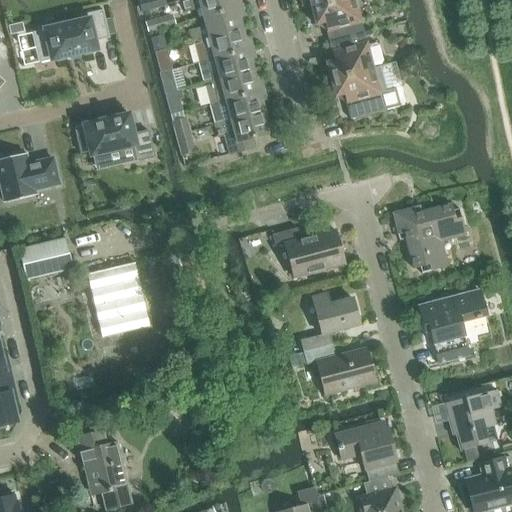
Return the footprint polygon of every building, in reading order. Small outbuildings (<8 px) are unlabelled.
[(156,0),(140,0),(143,11),(158,7),(156,0)] [(234,0),(195,0),(183,3),(186,14),(201,10),(204,19),(241,9),(241,7),(238,0),(235,0),(234,0)] [(309,0),(312,10),(347,0),(309,0)] [(362,24),(355,0),(347,0),(312,10),(316,27),(325,25),(330,43),(364,34),(361,25),(362,24)] [(206,28),(191,32),(194,44),(243,31),(240,20),(244,19),(242,12),(241,9),(204,19),(206,28)] [(34,33),(41,63),(98,49),(96,42),(111,38),(104,10),(88,14),(89,19),(34,33)] [(162,19),(146,23),(146,24),(147,27),(149,34),(165,30),(162,19)] [(22,24),(9,27),(11,35),(24,32),(22,24)] [(243,31),(194,44),(199,65),(252,51),(252,48),(249,41),(246,42),(243,31)] [(372,35),(371,32),(364,34),(330,43),(335,62),(326,65),(331,82),(380,68),(379,65),(380,65),(382,61),(378,46),(375,44),(368,45),(365,38),(372,35)] [(162,37),(151,40),(154,53),(166,50),(162,37)] [(252,51),(199,65),(205,85),(254,73),(251,62),(255,61),(253,53),(252,51)] [(169,63),(158,66),(160,75),(172,72),(169,63)] [(335,99),(344,97),(351,121),(401,108),(396,89),(386,92),(380,68),(331,82),(335,99)] [(254,73),(205,85),(210,107),(263,93),(262,90),(260,83),(257,84),(254,73)] [(175,83),(163,86),(165,96),(177,93),(175,83)] [(177,93),(165,96),(168,104),(179,101),(183,100),(181,92),(177,93)] [(263,93),(210,107),(216,128),(265,115),(262,104),(266,103),(264,95),(263,93)] [(133,136),(129,117),(129,115),(127,115),(127,116),(85,126),(85,125),(83,126),(83,127),(84,127),(85,130),(75,132),(80,154),(90,152),(90,155),(90,157),(92,156),(134,146),(138,162),(154,158),(148,132),(133,136)] [(265,115),(216,128),(219,140),(228,137),(230,144),(227,145),(229,155),(256,148),(253,139),(274,134),(274,132),(271,124),(268,125),(265,115)] [(187,119),(172,123),(177,139),(191,135),(187,119)] [(191,135),(177,139),(181,157),(196,153),(191,135)] [(28,165),(25,155),(0,160),(0,183),(5,204),(35,197),(34,192),(59,186),(53,160),(28,165)] [(451,205),(422,212),(400,218),(413,270),(420,268),(421,274),(448,267),(441,242),(466,236),(459,209),(453,211),(451,205)] [(294,279),(344,265),(335,231),(301,240),(298,229),(272,236),(275,248),(285,245),(294,279)] [(20,251),(27,282),(75,271),(67,240),(20,251)] [(186,279),(178,253),(164,257),(172,284),(186,279)] [(207,302),(196,256),(183,259),(193,305),(207,302)] [(103,340),(151,329),(137,265),(89,276),(103,340)] [(479,291),(453,298),(418,307),(422,322),(427,320),(439,364),(469,356),(460,323),(486,317),(479,291)] [(300,341),(303,353),(333,345),(330,334),(360,326),(352,299),(329,305),(326,295),(312,298),(322,335),(300,341)] [(333,345),(303,353),(288,357),(292,369),(306,365),(316,363),(325,396),(375,383),(366,349),(336,357),(333,345)] [(496,391),(448,404),(461,452),(464,451),(467,462),(478,459),(475,448),(488,444),(489,444),(497,442),(493,428),(496,427),(492,410),(500,408),(496,391)] [(0,394),(0,430),(6,429),(5,426),(16,423),(9,393),(0,394)] [(368,483),(387,477),(399,475),(387,429),(384,429),(383,423),(335,436),(341,461),(361,456),(368,483)] [(106,511),(132,506),(117,443),(107,445),(103,430),(77,436),(91,497),(101,494),(106,511)] [(502,459),(480,465),(483,478),(465,483),(472,511),(474,511),(487,509),(488,511),(504,511),(503,505),(511,502),(511,465),(510,458),(502,460),(502,459)] [(391,491),(387,477),(368,483),(363,485),(366,497),(358,499),(361,511),(400,511),(395,490),(391,491)] [(320,511),(314,488),(297,493),(301,508),(284,511),(320,511)] [(0,511),(17,511),(13,493),(0,496),(0,511)]
